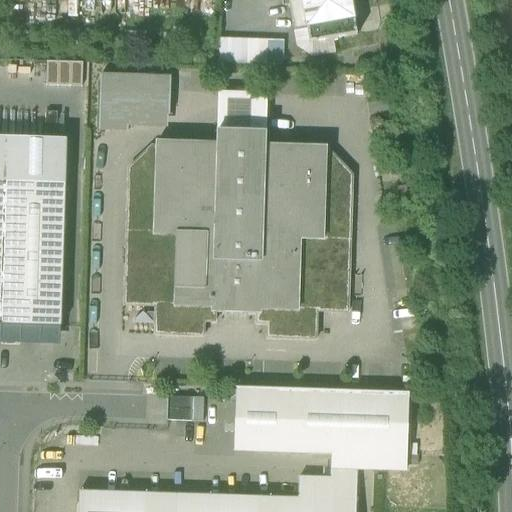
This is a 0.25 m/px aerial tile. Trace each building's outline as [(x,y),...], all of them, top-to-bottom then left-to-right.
[(307,28),(310,45),(358,37),(351,0),(301,0),(305,19),(307,29),(307,28)] [(295,31),(307,29),(305,19),(294,21),(295,31)] [(219,41),(219,64),(282,66),(282,43),(219,41)] [(47,87),(59,87),(60,63),(48,62),(47,87)] [(59,87),(71,87),(72,63),(60,63),(59,87)] [(84,64),(72,63),(71,87),(83,88),(84,64)] [(99,132),(128,133),(129,116),(170,117),(171,78),(101,76),(99,132)] [(218,132),(219,132),(265,134),(266,134),(268,96),(219,94),(218,132)] [(75,139),(74,160),(83,160),(85,99),(67,99),(66,139),(75,139)] [(45,140),(57,141),(58,113),(46,113),(45,140)] [(157,144),(157,148),(154,237),(177,237),(175,308),(212,310),(212,314),(215,314),(257,315),(260,315),(260,311),(298,312),(300,241),(323,242),(326,153),(326,149),(265,147),(265,134),(219,132),(218,146),(157,144)] [(0,138),(0,183),(65,185),(67,141),(57,141),(45,140),(0,138)] [(215,324),(215,314),(212,314),(212,310),(175,308),(177,237),(154,237),(157,148),(152,148),(129,170),(125,307),(156,308),(156,315),(149,314),(145,317),(150,322),(155,322),(155,335),(155,336),(204,337),(204,323),(215,324)] [(331,153),(326,153),(323,242),(300,241),(298,312),(260,311),(260,315),(257,315),(257,325),(268,326),(267,340),(317,341),(317,313),(348,314),(353,177),(331,153)] [(0,183),(0,327),(61,329),(65,185),(0,183)] [(0,344),(60,346),(61,329),(0,327),(0,344)] [(234,453),(285,455),(287,391),(236,389),(234,453)] [(409,395),(287,391),(285,455),(332,456),(407,459),(409,395)] [(168,422),(204,423),(204,399),(169,398),(168,422)] [(407,472),(407,459),(332,456),(331,470),(358,471),(407,472)] [(357,502),(358,471),(331,470),(331,479),(330,501),(357,502)] [(322,501),(330,501),(331,479),(300,478),(299,500),(322,501)] [(321,511),(322,501),(299,500),(80,493),(78,511),(321,511)] [(330,501),(322,501),(321,511),(356,511),(357,502),(330,501)]
